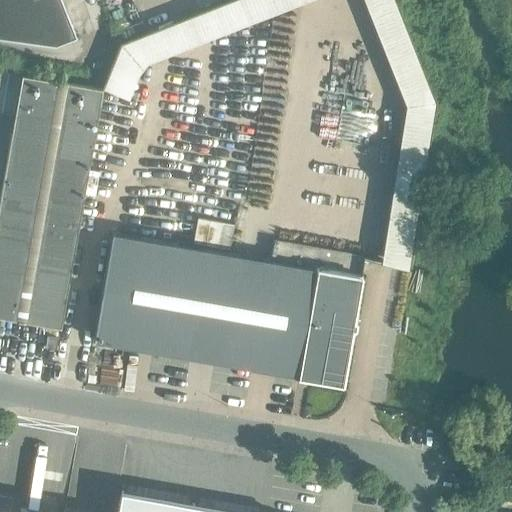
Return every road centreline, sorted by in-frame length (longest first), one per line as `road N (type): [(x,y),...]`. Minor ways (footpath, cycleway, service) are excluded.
road 1 (unknown): [(58,401),(90,195),(117,139),(194,76),(296,23)]
road 2 (unclassified): [(418,511),(415,478),(399,461),(0,391)]
